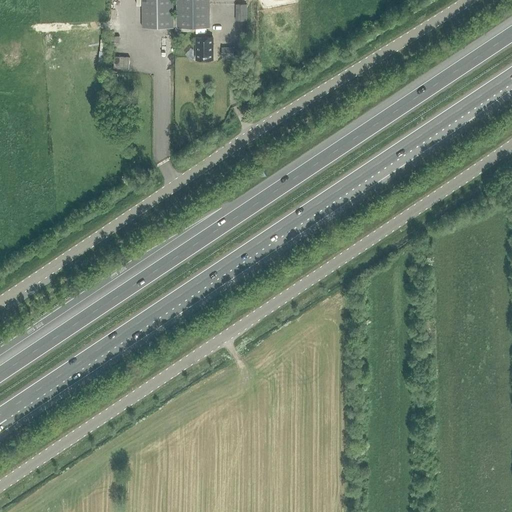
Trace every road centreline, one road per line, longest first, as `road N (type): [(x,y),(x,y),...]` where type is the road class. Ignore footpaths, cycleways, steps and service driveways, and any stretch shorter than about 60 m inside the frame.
road 1 (unclassified): [(0,488),(511,142)]
road 2 (motorway): [(511,33),(0,374)]
road 3 (motorway): [(3,414),(511,75)]
road 4 (unclassified): [(0,302),(470,0)]
